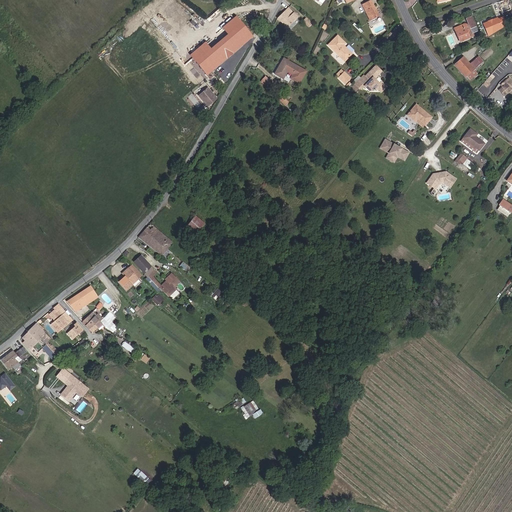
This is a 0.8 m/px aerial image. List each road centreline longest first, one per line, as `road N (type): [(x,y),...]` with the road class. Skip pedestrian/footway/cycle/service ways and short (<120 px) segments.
road 1 (residential): [(285,0),(248,77),(169,200),(109,262),(0,351)]
road 2 (tertiary): [(398,0),(438,68),(511,135)]
